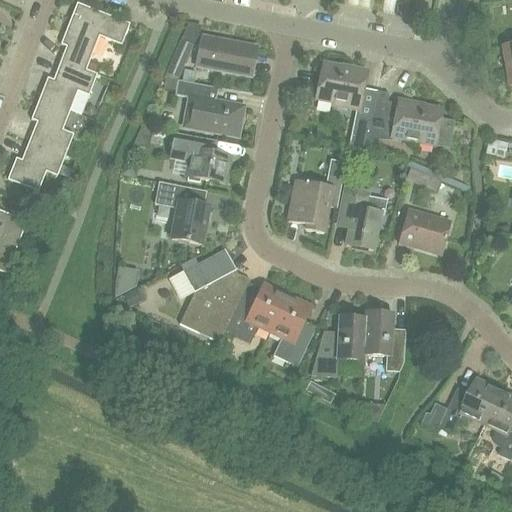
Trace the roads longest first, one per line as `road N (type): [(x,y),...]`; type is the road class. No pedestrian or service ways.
road 1 (unclassified): [(511,352),(450,294),(345,281),(268,258),(248,231),(289,26)]
road 2 (unclassified): [(439,58),(289,26)]
road 3 (unclassified): [(289,26),(150,0)]
road 4 (unclassified): [(47,0),(0,121)]
